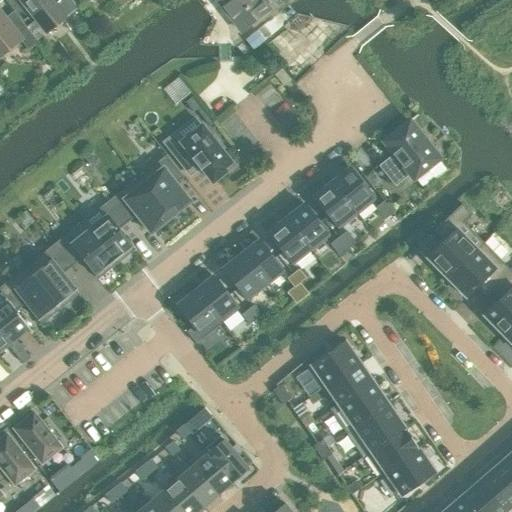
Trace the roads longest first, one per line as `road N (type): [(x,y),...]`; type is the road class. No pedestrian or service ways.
road 1 (residential): [(331,138),(140,293)]
road 2 (residential): [(511,394),(392,273),(351,307)]
road 3 (residential): [(468,466),(351,307)]
road 4 (residential): [(140,293),(0,406)]
road 5 (residential): [(351,307),(227,406)]
road 6 (residential): [(227,406),(283,472),(237,511)]
road 7 (residential): [(140,293),(227,406)]
